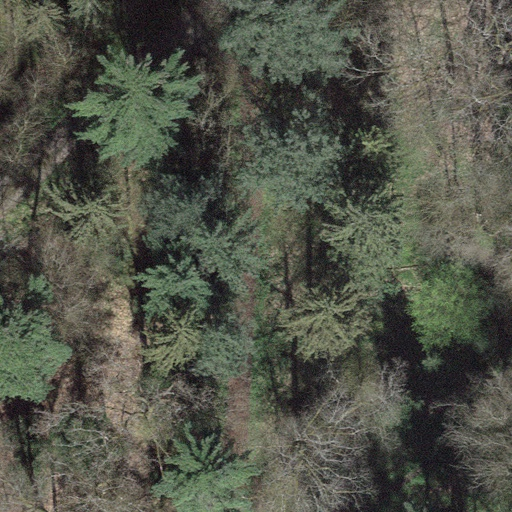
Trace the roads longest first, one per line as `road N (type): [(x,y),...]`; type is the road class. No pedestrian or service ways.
road 1 (track): [(239,511),(280,0)]
road 2 (track): [(0,195),(225,0)]
